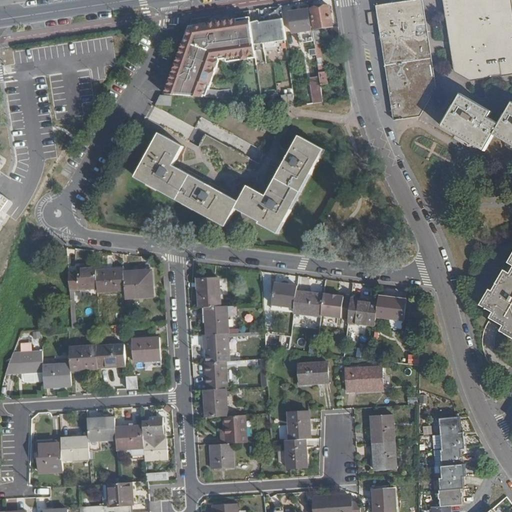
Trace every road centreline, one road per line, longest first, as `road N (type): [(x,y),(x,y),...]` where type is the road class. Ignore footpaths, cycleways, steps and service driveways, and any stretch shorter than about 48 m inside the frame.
road 1 (residential): [(178,248),(80,235),(64,218),(68,195),(166,32),(167,0)]
road 2 (tertiary): [(347,0),(374,134),(441,280)]
road 3 (residential): [(0,494),(21,492),(18,409),(185,398)]
road 4 (residential): [(441,280),(178,248)]
road 5 (residential): [(338,422),(337,482),(191,492)]
road 6 (tertiary): [(441,280),(490,432)]
road 7 (residential): [(178,248),(185,398)]
road 8 (secondary): [(127,0),(0,17)]
